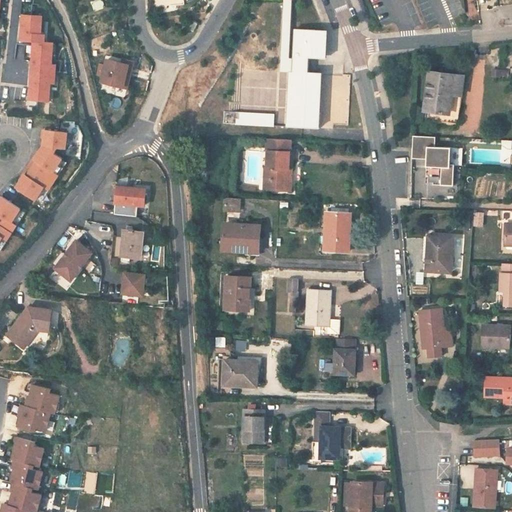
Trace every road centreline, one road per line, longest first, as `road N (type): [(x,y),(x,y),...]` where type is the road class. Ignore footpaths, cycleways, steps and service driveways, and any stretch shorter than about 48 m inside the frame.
road 1 (residential): [(417,511),(355,48)]
road 2 (residential): [(199,511),(173,172),(156,147),(137,144)]
road 3 (residential): [(0,292),(109,157)]
road 4 (residential): [(109,157),(52,0)]
road 5 (residential): [(511,32),(355,48)]
road 6 (unknown): [(511,15),(493,17),(484,28),(467,131)]
road 7 (unknown): [(389,277),(269,262)]
